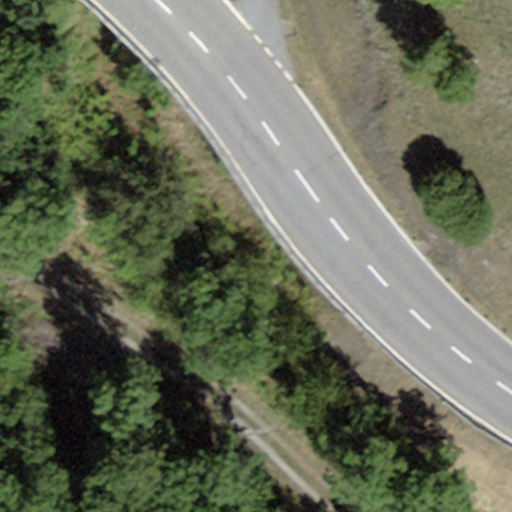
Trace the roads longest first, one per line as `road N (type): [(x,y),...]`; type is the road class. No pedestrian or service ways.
road 1 (secondary): [(511,391),(409,308),(368,263),(255,109),(159,0)]
road 2 (track): [(0,249),(227,400),(349,511)]
